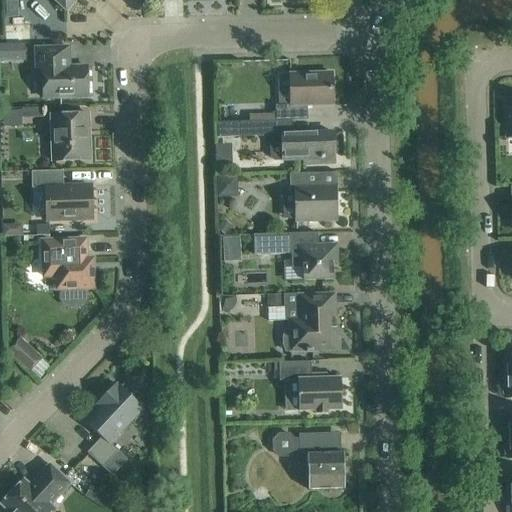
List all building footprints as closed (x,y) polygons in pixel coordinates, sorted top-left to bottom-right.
[(53,0),(65,11),(75,0),(77,0),(78,1),(79,0),(53,0)] [(20,32),(4,32),(4,44),(20,44),(20,32)] [(0,59),(25,59),(25,44),(20,44),(4,44),(0,43),(0,59)] [(68,63),(69,63),(69,48),(36,49),(37,75),(43,75),(43,99),(88,97),(87,67),(68,68),(68,63)] [(275,114),(251,115),(251,122),(262,121),(276,121),(292,120),(308,120),(307,106),(332,105),(331,73),(290,74),(291,84),(278,85),(278,106),(275,106),(275,114)] [(42,105),(19,105),(19,108),(1,109),(1,124),(20,124),(20,116),(42,116),(42,105)] [(87,131),(89,131),(89,114),(51,116),(52,145),(54,145),(55,159),(52,159),(52,162),(90,160),(90,139),(87,139),(87,131)] [(251,122),(221,123),(222,133),(252,132),(252,137),(262,137),(268,137),(268,155),(274,161),(283,161),(314,160),(334,159),(333,133),(292,134),(292,120),(276,121),(262,121),(251,122)] [(233,143),(218,143),(218,165),(233,164),(233,143)] [(91,186),(63,187),(63,171),(31,172),(32,189),(46,188),(47,221),(92,219),(91,186)] [(295,194),(296,222),(336,221),(335,191),(319,192),(319,174),(289,174),(290,194),(295,194)] [(234,177),(216,178),(216,197),(234,196),(234,177)] [(216,230),(224,235),(231,225),(223,220),(216,230)] [(36,226),(37,236),(49,236),(49,225),(36,226)] [(298,234),(253,235),(254,255),(286,254),(287,267),(292,267),(292,281),(313,280),(333,280),(333,265),(338,265),(337,250),(318,250),(318,233),(298,234)] [(93,259),(86,259),(86,240),(43,241),(44,277),(56,277),(57,290),(61,290),(62,299),(69,306),(79,306),(86,299),(86,289),(94,289),(93,259)] [(284,296),(268,296),(269,320),(284,320),(289,320),(290,352),(316,351),(336,350),(334,294),(314,295),(298,296),(284,296)] [(18,336),(4,351),(28,371),(41,357),(18,336)] [(311,362),(279,363),(279,381),(298,381),(299,412),(316,411),(316,415),(328,414),(328,411),(342,410),(341,378),(327,379),(327,373),(311,374),(311,362)] [(511,378),(506,379),(506,385),(503,387),(503,395),(507,396),(507,399),(511,399),(511,378)] [(105,401),(85,422),(102,438),(87,453),(103,468),(109,462),(118,452),(109,444),(143,408),(133,399),(133,395),(129,395),(119,386),(118,387),(115,384),(102,398),(105,401)] [(508,439),(511,438),(511,415),(507,416),(507,419),(503,421),(504,428),(508,430),(508,439)] [(331,433),(299,435),(299,440),(295,440),(289,435),(279,435),(274,441),(274,451),(280,456),(290,456),(295,450),(299,450),(305,456),(307,455),(308,487),(308,490),(344,489),(343,453),(331,453),(331,433)] [(109,462),(103,468),(112,476),(118,470),(109,462)] [(31,488),(30,486),(24,481),(1,505),(9,511),(52,511),(54,510),(50,506),(70,484),(50,465),(35,481),(37,482),(31,488)] [(91,487),(84,498),(104,511),(111,500),(91,487)] [(143,511),(155,511),(155,490),(138,509),(143,511)]
